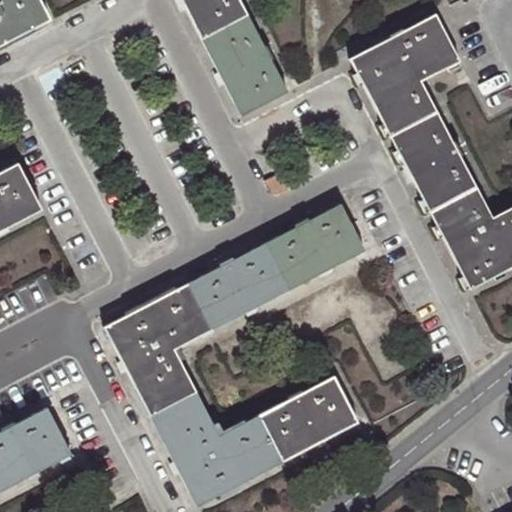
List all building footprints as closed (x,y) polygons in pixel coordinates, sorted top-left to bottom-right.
[(0,0),(0,46),(11,41),(9,38),(47,19),(37,0),(0,0)] [(204,41),(249,19),(239,0),(182,0),(183,0),(204,41)] [(350,61),(390,138),(437,114),(419,80),(458,60),(435,17),(388,41),(350,61)] [(222,76),(244,117),(288,93),(249,19),(204,41),(222,76)] [(430,214),(477,189),(437,114),(390,138),(412,179),(430,214)] [(0,235),(42,214),(19,169),(0,177),(0,235)] [(511,206),(492,217),(477,189),(430,214),(469,288),(511,265),(511,206)] [(366,252),(342,206),(266,245),(290,291),(328,272),(366,252)] [(290,291),(266,245),(190,284),(213,330),(254,309),(290,291)] [(213,330),(190,284),(103,326),(125,366),(153,418),(198,396),(174,350),(213,330)] [(336,380),(261,418),(286,465),(321,446),(360,426),(336,380)] [(220,439),(198,396),(153,418),(178,468),(200,509),(286,465),(261,418),(220,439)] [(48,413),(0,437),(0,497),(36,479),(73,460),(48,413)]
